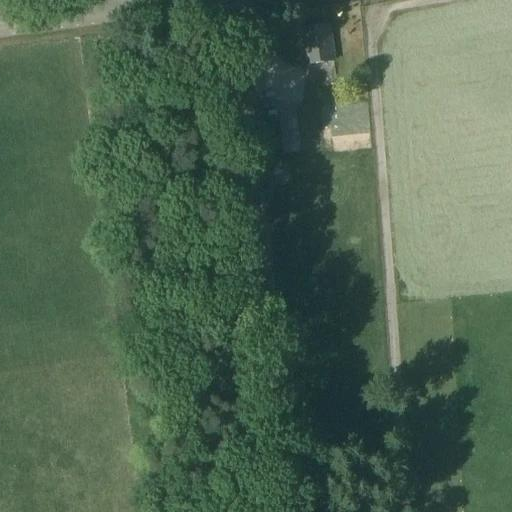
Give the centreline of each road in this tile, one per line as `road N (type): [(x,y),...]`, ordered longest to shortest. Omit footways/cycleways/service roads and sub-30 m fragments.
road 1 (unknown): [(282,511),(215,0)]
road 2 (tertiary): [(0,22),(171,0)]
